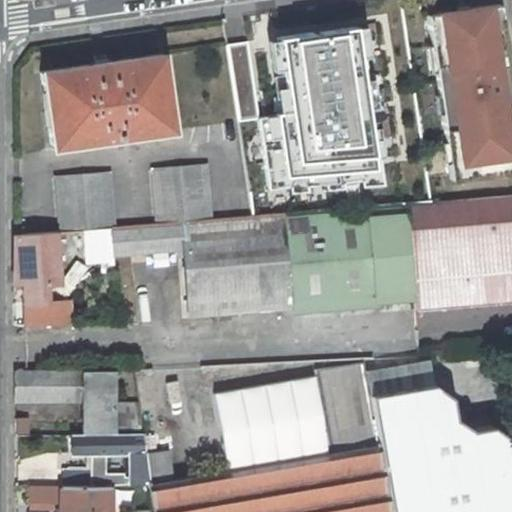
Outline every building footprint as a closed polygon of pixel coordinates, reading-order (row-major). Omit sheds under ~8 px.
[(430,202),(418,120),(400,0),(370,0),(401,203),(430,202)] [(511,93),(499,4),(426,15),(431,46),(437,45),(440,64),(434,71),(436,82),(438,96),(445,101),(447,112),(441,113),(445,143),(452,142),(454,154),(449,172),(451,180),(511,170),(511,125),(510,114),(511,114),(511,93)] [(431,46),(427,47),(431,72),(434,71),(440,64),(437,45),(431,46)] [(39,71),(50,148),(171,131),(160,54),(39,71)] [(321,79),(320,79),(319,76),(314,72),(310,70),(305,70),(301,72),(297,75),(295,80),(295,85),(254,91),(264,159),(325,150),(321,126),(328,125),(321,79)] [(438,96),(435,96),(437,113),(441,113),(447,112),(445,101),(438,96)] [(445,143),(442,143),(446,173),(449,172),(454,154),(452,142),(445,143)] [(206,165),(151,169),(156,224),(210,220),(206,165)] [(109,173),(55,177),(60,232),(82,230),(108,228),(114,228),(109,173)] [(511,194),(404,204),(405,209),(412,296),(413,309),(511,300),(511,194)] [(284,220),(291,306),(412,296),(405,209),(284,220)] [(114,228),(108,228),(113,255),(184,248),(190,315),(291,307),(291,306),(284,220),(283,214),(210,220),(156,224),(114,228)] [(82,230),(84,257),(101,257),(113,256),(113,255),(108,228),(82,230)] [(54,232),(14,235),(14,282),(21,281),(23,303),(45,301),(43,284),(58,283),(54,232)] [(113,256),(101,257),(102,272),(115,273),(113,256)] [(168,450),(144,453),(149,484),(152,510),(152,511),(388,511),(369,395),(362,362),(314,370),(329,452),(173,479),(168,450)] [(14,371),(14,400),(81,400),(81,433),(109,433),(109,402),(109,370),(14,371)] [(369,395),(388,511),(511,511),(511,463),(507,437),(490,425),(470,429),(454,417),(449,396),(431,383),(369,395)] [(109,433),(141,432),(136,401),(109,402),(109,433)] [(27,418),(16,418),(16,433),(27,433),(27,418)] [(81,433),(69,433),(69,453),(126,452),(126,476),(126,484),(149,484),(144,453),(141,432),(109,433),(81,433)] [(61,469),(61,485),(101,486),(102,474),(88,474),(88,470),(61,469)] [(122,474),(102,474),(101,486),(108,486),(126,484),(126,476),(122,476),(122,474)] [(59,485),(58,511),(107,511),(108,486),(101,486),(61,485),(59,485)]
